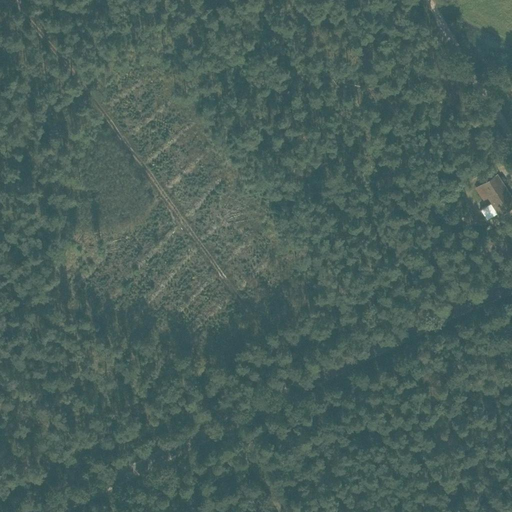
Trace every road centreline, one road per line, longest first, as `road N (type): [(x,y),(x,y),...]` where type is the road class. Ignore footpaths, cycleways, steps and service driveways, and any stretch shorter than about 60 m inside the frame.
road 1 (secondary): [(50,511),(446,314),(511,290)]
road 2 (track): [(12,2),(118,130),(316,410)]
road 3 (track): [(428,0),(511,140)]
